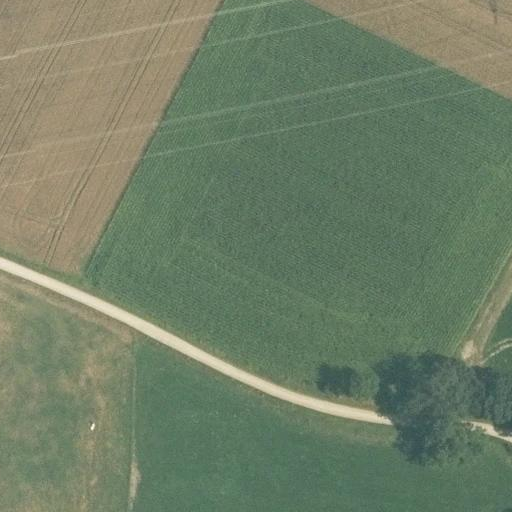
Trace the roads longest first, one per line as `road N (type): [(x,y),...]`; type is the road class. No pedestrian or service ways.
road 1 (track): [(511,438),(303,403),(0,265)]
road 2 (track): [(402,423),(453,376),(511,268)]
